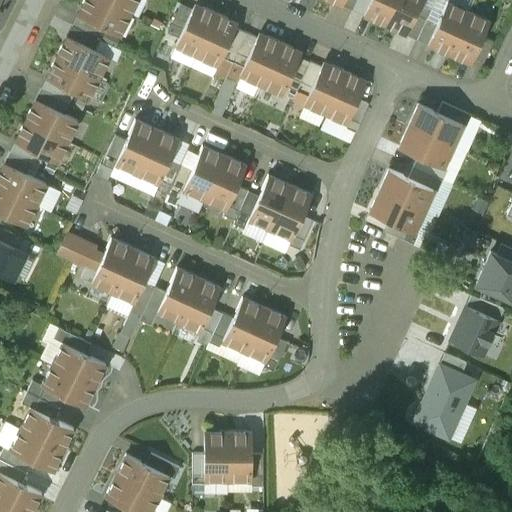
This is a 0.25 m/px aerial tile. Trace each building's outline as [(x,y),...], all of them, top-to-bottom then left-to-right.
[(129,14),(99,0),(83,0),(76,14),(101,27),(119,35),(129,14)] [(99,0),(129,14),(136,0),(99,0)] [(343,0),(341,6),(352,11),(356,0),(343,0)] [(356,0),(352,11),(363,16),(369,0),(356,0)] [(369,0),(363,16),(384,26),(395,0),(369,0)] [(395,0),(384,26),(405,35),(418,6),(420,0),(395,0)] [(468,11),(446,2),(437,23),(427,45),(448,55),(468,11)] [(192,9),(181,4),(167,33),(178,38),(192,9)] [(215,13),(194,4),(192,9),(178,38),(174,47),(196,56),(215,13)] [(418,6),(405,35),(416,40),(426,18),(429,11),(418,6)] [(468,11),(448,55),(469,64),(472,59),(482,37),(489,21),(468,11)] [(236,23),(215,13),(196,56),(217,66),(234,28),(236,23)] [(101,27),(76,14),(71,25),(96,37),(101,27)] [(426,18),(416,40),(427,45),(437,23),(426,18)] [(96,37),(71,25),(65,36),(94,50),(100,39),(96,37)] [(234,28),(221,57),(232,62),(245,33),(234,28)] [(245,33),(232,62),(243,67),(256,38),(245,33)] [(279,42),(258,33),(256,38),(243,67),(239,76),(260,85),(279,42)] [(94,50),(65,36),(55,57),(98,78),(108,57),(94,50)] [(482,37),(472,59),(483,64),(492,42),(482,37)] [(301,52),(279,42),(260,85),(281,95),(285,86),(298,57),(301,52)] [(98,78),(55,57),(45,78),(74,92),(88,99),(98,78)] [(298,57),(285,86),(296,91),(309,62),(298,57)] [(320,67),(309,62),(296,91),(307,96),(320,67)] [(344,71),(323,62),(320,67),(307,96),(303,105),(324,115),(344,71)] [(365,81),(344,71),(324,115),(345,124),(357,99),(365,81)] [(74,92),(45,78),(40,88),(68,103),(74,92)] [(68,103),(40,88),(34,99),(63,113),(68,103)] [(63,113),(34,99),(24,120),(67,141),(77,120),(63,113)] [(345,124),(344,128),(355,133),(368,104),(357,99),(345,124)] [(471,116),(442,102),(437,113),(461,124),(466,126),(471,116)] [(437,113),(418,104),(408,125),(451,145),(461,124),(437,113)] [(123,115),(114,135),(115,135),(125,140),(128,135),(127,135),(134,120),(123,115)] [(134,120),(127,135),(128,135),(125,140),(115,163),(136,173),(156,129),(134,119),(134,120)] [(67,141),(24,120),(14,141),(43,155),(56,162),(67,141)] [(451,145),(408,125),(398,147),(418,156),(442,167),(451,145)] [(156,129),(136,173),(158,183),(168,159),(171,154),(178,139),(156,129)] [(114,135),(101,164),(112,169),(115,163),(125,140),(115,135),(114,135)] [(43,155),(14,141),(8,152),(30,162),(37,166),(43,155)] [(201,145),(195,161),(191,169),(182,190),(203,199),(223,155),(201,145)] [(30,162),(8,152),(3,163),(25,173),(30,162)] [(223,155),(203,199),(225,209),(236,185),(238,180),(245,165),(223,155)] [(442,167),(418,156),(413,167),(442,180),(447,169),(442,167)] [(158,183),(155,189),(166,193),(179,164),(168,159),(158,183)] [(3,163),(0,168),(0,186),(35,204),(46,183),(25,173),(3,163)] [(180,165),(167,194),(178,199),(182,190),(191,169),(180,165)] [(442,180),(413,167),(408,178),(432,189),(438,191),(442,180)] [(408,178),(388,169),(379,190),(422,210),(432,189),(408,178)] [(267,175),(260,190),(261,190),(258,196),(248,219),(269,229),(289,185),(267,175)] [(246,190),(236,185),(225,209),(222,215),(233,220),(246,190)] [(311,195),(289,185),(269,229),(291,239),(301,215),(304,210),(311,195)] [(35,204),(0,186),(0,212),(4,215),(25,225),(35,204)] [(422,210),(379,190),(369,212),(388,221),(412,231),(422,210)] [(247,191),(232,224),(243,229),(248,219),(258,196),(247,191)] [(291,239),(288,244),(299,249),(312,220),(301,215),(291,239)] [(412,231),(388,221),(384,231),(413,244),(418,234),(412,231)] [(0,239),(17,248),(22,237),(0,226),(0,239)] [(82,240),(65,232),(55,253),(72,262),(82,240)] [(132,248),(110,238),(101,258),(90,253),(84,267),(80,277),(112,292),(132,248)] [(17,248),(0,239),(0,270),(12,276),(24,251),(17,248)] [(495,254),(511,261),(511,248),(500,243),(495,254)] [(154,257),(132,248),(112,292),(133,301),(142,282),(146,273),(147,273),(154,257)] [(511,261),(495,254),(490,251),(475,283),(511,299),(511,261)] [(198,277),(176,267),(169,283),(165,292),(156,312),(178,321),(198,277)] [(219,287),(198,277),(178,321),(199,331),(212,302),(219,287)] [(154,287),(142,282),(133,301),(129,311),(140,316),(154,287)] [(140,316),(139,320),(150,325),(156,312),(165,292),(154,287),(140,316)] [(471,295),(466,305),(498,319),(498,320),(503,309),(471,295)] [(263,307),(241,297),(235,312),(235,313),(222,341),(243,351),(263,307)] [(498,319),(466,305),(449,341),(481,355),(498,319)] [(285,317),(263,307),(243,351),(265,361),(276,337),(278,332),(285,317)] [(221,313),(210,308),(195,341),(206,346),(221,313)] [(221,313),(208,342),(219,347),(232,318),(221,313)] [(90,343),(57,327),(52,338),(61,342),(85,354),(90,343)] [(265,361),(262,367),(273,371),(286,342),(276,337),(265,361)] [(85,354),(61,342),(51,363),(95,385),(105,363),(90,356),(85,354)] [(439,364),(461,374),(466,363),(444,353),(439,364)] [(95,385),(51,363),(41,385),(64,396),(69,399),(84,406),(95,385)] [(461,374),(439,364),(413,422),(448,438),(474,380),(461,374)] [(41,385),(31,380),(26,391),(59,407),(64,396),(41,385)] [(58,408),(26,392),(20,402),(29,407),(53,419),(58,408)] [(53,419),(29,407),(19,428),(63,450),(73,428),(58,421),(53,419)] [(307,479),(308,413),(276,413),(276,478),(307,479)] [(63,450),(19,428),(9,449),(32,461),(37,463),(37,464),(52,471),(63,450)] [(227,431),(203,431),(203,448),(203,453),(203,480),(227,480),(227,431)] [(251,432),(227,431),(227,480),(250,480),(251,454),(251,448),(251,432)] [(9,449),(3,447),(0,452),(0,458),(27,472),(32,461),(9,449)] [(179,467),(150,453),(145,464),(168,476),(174,478),(179,467)] [(203,453),(191,453),(191,486),(203,486),(203,480),(203,453)] [(140,461),(125,454),(115,475),(158,497),(168,476),(145,464),(140,462),(140,461)] [(262,454),(251,454),(250,480),(250,486),(262,486),(262,454)] [(26,473),(0,459),(0,472),(21,483),(26,473)] [(0,472),(0,499),(26,511),(31,511),(41,493),(26,485),(26,486),(21,483),(0,472)] [(150,511),(158,497),(115,475),(104,497),(119,504),(124,506),(135,511),(150,511)] [(26,511),(0,499),(0,511),(26,511)]
